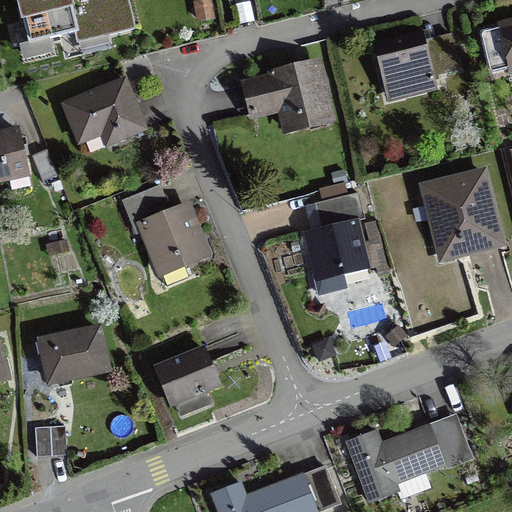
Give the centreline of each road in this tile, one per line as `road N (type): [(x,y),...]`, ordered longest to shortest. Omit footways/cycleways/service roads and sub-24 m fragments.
road 1 (residential): [(435,0),(209,56),(181,75),(177,102),(304,415)]
road 2 (residential): [(304,415),(511,339)]
road 3 (residential): [(108,487),(304,415)]
